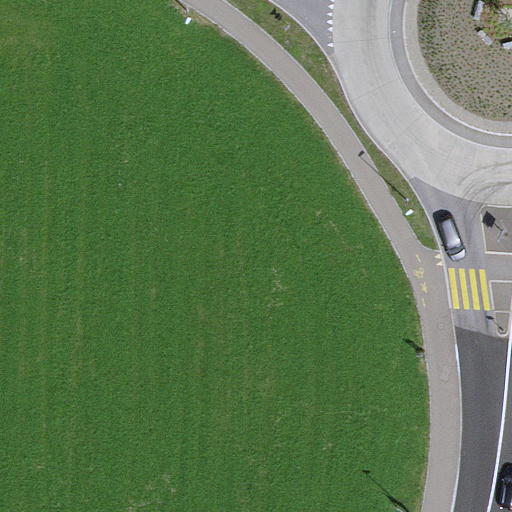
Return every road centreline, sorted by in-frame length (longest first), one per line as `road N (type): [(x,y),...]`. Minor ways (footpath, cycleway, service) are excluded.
road 1 (primary): [(509,173),(488,511)]
road 2 (primary): [(366,44),(377,84),(400,120),(468,166),(509,173)]
